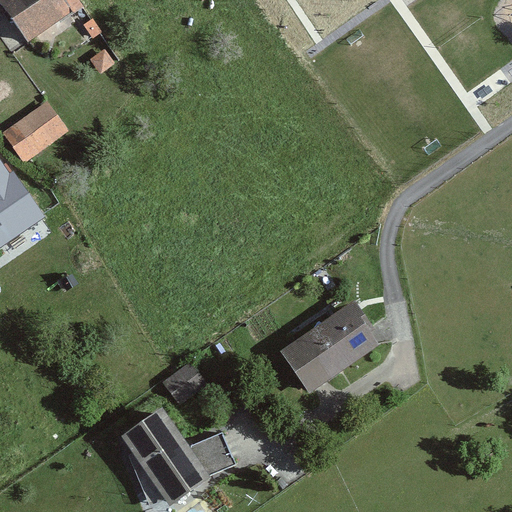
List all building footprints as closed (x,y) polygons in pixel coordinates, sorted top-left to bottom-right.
[(58,0),(9,0),(0,6),(0,11),(29,57),(76,28),(58,0)] [(48,106),(0,136),(0,137),(19,168),(68,137),(48,106)] [(0,163),(0,257),(44,228),(0,163)] [(356,311),(281,357),(314,409),(388,362),(356,311)] [(164,378),(179,400),(208,380),(192,358),(164,378)] [(165,424),(125,449),(166,511),(188,511),(213,496),(165,424)]
